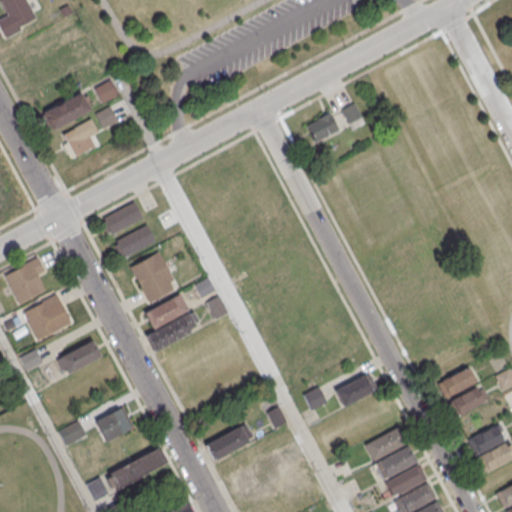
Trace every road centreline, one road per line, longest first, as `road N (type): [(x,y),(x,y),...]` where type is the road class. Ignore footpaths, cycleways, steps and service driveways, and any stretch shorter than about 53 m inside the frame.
road 1 (residential): [(458,0),(0,248)]
road 2 (residential): [(214,511),(0,110)]
road 3 (residential): [(470,511),(257,110)]
road 4 (residential): [(511,134),(445,8)]
